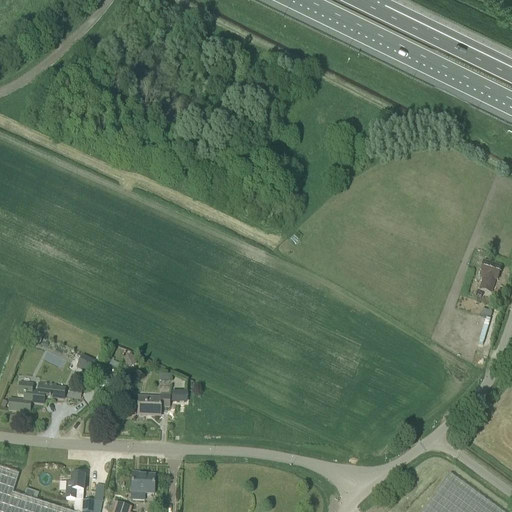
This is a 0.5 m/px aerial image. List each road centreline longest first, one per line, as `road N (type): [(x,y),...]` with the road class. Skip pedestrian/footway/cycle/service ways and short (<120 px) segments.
road 1 (unclassified): [(369,487),(255,454),(0,437)]
road 2 (motorway): [(304,0),(511,99)]
road 3 (motorway): [(511,75),(355,0)]
road 4 (track): [(0,92),(74,40),(107,0)]
road 5 (unclassified): [(433,440),(485,386),(511,324)]
